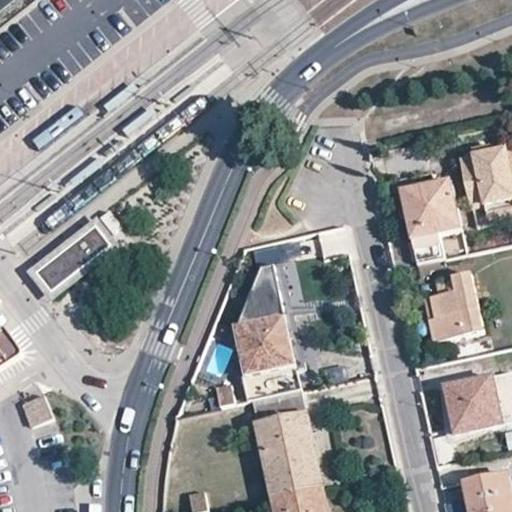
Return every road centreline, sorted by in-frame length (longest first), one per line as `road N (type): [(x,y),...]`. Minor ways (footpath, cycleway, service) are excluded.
road 1 (tertiary): [(421,0),(373,19),(321,57),(242,149),(132,418)]
road 2 (residential): [(332,174),(365,214),(430,511)]
road 3 (residential): [(0,267),(93,388),(132,418)]
